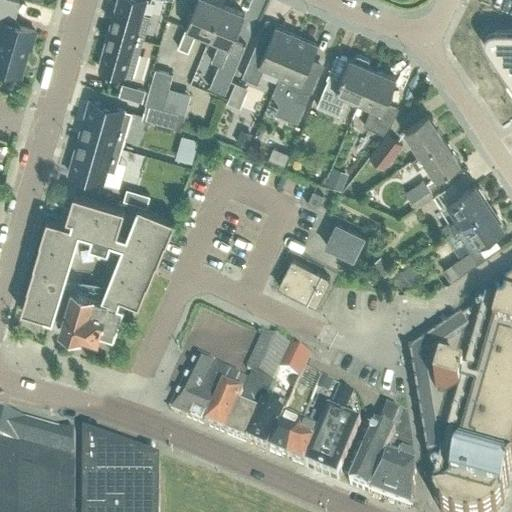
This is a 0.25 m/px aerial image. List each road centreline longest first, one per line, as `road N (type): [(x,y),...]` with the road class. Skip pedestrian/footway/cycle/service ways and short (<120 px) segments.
road 1 (tertiary): [(354,511),(162,431),(0,379)]
road 2 (residential): [(0,294),(85,0)]
road 3 (residential): [(511,172),(424,39)]
